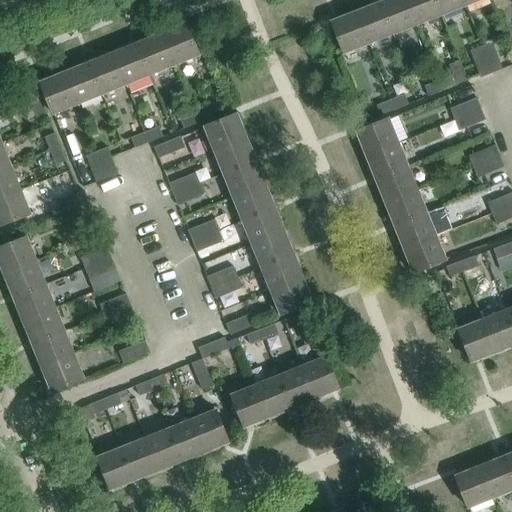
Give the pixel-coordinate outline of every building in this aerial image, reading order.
[(417,24),(407,0),(385,0),(380,2),(393,34),(417,24)] [(441,15),(435,0),(407,0),(417,24),(441,15)] [(466,5),(463,0),(435,0),(441,15),(466,5)] [(393,34),(380,2),(370,6),(371,7),(357,13),(369,43),(393,34)] [(369,43),(357,13),(342,18),(342,17),(331,21),(344,53),(369,43)] [(186,23),(180,26),(176,27),(176,29),(162,34),(174,65),(199,55),(186,23)] [(174,65),(162,34),(148,40),(147,39),(138,43),(150,74),(174,65)] [(492,42),(481,46),(491,73),(502,69),(492,42)] [(150,74),(138,43),(128,47),(128,48),(114,54),(126,84),(150,74)] [(491,73),(481,46),(470,50),(480,77),(491,73)] [(126,84),(114,54),(100,60),(99,58),(89,62),(102,94),(126,84)] [(102,94),(89,62),(79,66),(80,67),(66,73),(78,103),(102,94)] [(78,103),(66,73),(51,79),(51,78),(41,82),(53,113),(78,103)] [(452,74),(438,79),(442,90),(456,84),(452,74)] [(442,90),(438,79),(424,85),(428,95),(442,90)] [(403,93),(389,99),(393,109),(407,103),(403,93)] [(450,109),(454,120),(481,109),(477,98),(450,109)] [(393,109),(389,99),(375,104),(379,114),(393,109)] [(47,114),(41,100),(31,104),(36,118),(47,114)] [(208,107),(194,113),(198,123),(212,118),(208,107)] [(485,120),(481,109),(454,120),(459,131),(485,120)] [(198,123),(194,113),(180,118),(184,128),(198,123)] [(237,114),(204,127),(214,151),(245,138),(240,124),(241,124),(237,114)] [(362,141),(367,155),(398,142),(389,119),(356,131),(360,142),(362,141)] [(159,127),(145,132),(149,142),(163,137),(159,127)] [(149,142),(145,132),(131,138),(135,148),(149,142)] [(44,137),(50,151),(60,147),(54,133),(44,137)] [(154,147),(159,158),(186,147),(181,136),(154,147)] [(251,152),(245,138),(214,151),(224,174),(256,161),(252,151),(251,152)] [(408,166),(398,142),(367,155),(373,169),(372,169),(375,179),(408,166)] [(0,170),(11,166),(2,143),(0,143),(0,170)] [(468,155),(473,166),(499,156),(495,145),(468,155)] [(109,146),(97,151),(108,178),(119,173),(109,146)] [(66,161),(60,147),(50,151),(56,165),(66,161)] [(108,178),(97,151),(86,155),(97,182),(108,178)] [(504,166),(499,156),(473,166),(477,177),(504,166)] [(260,171),(256,161),(224,174),(233,198),(264,185),(259,171),(260,171)] [(0,197),(21,190),(11,166),(0,170),(0,197)] [(417,189),(408,166),(375,179),(379,188),(381,188),(386,202),(417,189)] [(173,194),(200,183),(196,172),(169,183),(173,194)] [(205,194),(200,183),(173,194),(178,205),(205,194)] [(270,199),(264,185),(233,198),(242,221),(275,208),(271,198),(270,199)] [(394,225),(427,212),(417,189),(386,202),(392,215),(391,216),(394,225)] [(0,225),(31,214),(21,190),(0,197),(0,225)] [(58,201),(63,212),(89,201),(85,190),(58,201)] [(511,192),(487,203),(492,214),(511,205),(511,192)] [(94,212),(89,201),(63,212),(67,223),(94,212)] [(511,217),(511,205),(492,214),(496,224),(511,217)] [(279,217),(275,208),(242,221),(252,244),(283,232),(278,218),(279,217)] [(405,248),(436,236),(427,212),(394,225),(398,235),(399,235),(405,248)] [(188,230),(192,241),(219,230),(215,219),(188,230)] [(223,241),(219,230),(192,241),(197,252),(223,241)] [(289,245),(283,232),(252,244),(261,268),(294,254),(290,245),(289,245)] [(446,260),(436,236),(405,248),(411,262),(409,263),(413,273),(446,260)] [(4,273),(4,274),(37,261),(27,237),(0,247),(0,260),(5,272),(4,273)] [(511,254),(507,244),(493,249),(496,259),(511,254)] [(80,257),(85,268),(112,257),(107,246),(80,257)] [(221,249),(204,256),(207,262),(223,256),(221,249)] [(298,264),(294,254),(261,268),(271,291),(302,278),(297,264),(298,264)] [(474,256),(460,261),(464,271),(478,266),(474,256)] [(116,268),(112,257),(85,268),(89,279),(116,268)] [(46,284),(37,261),(4,274),(6,274),(11,287),(10,288),(13,297),(46,284)] [(464,271),(460,261),(446,266),(449,276),(464,271)] [(207,277),(211,288),(238,277),(234,266),(207,277)] [(243,288),(238,277),(211,288),(216,299),(243,288)] [(308,292),(302,278),(271,291),(280,315),(313,302),(309,292),(308,292)] [(56,307),(46,284),(13,297),(17,307),(19,306),(24,319),(23,320),(56,307)] [(100,304),(104,315),(130,305),(126,294),(100,304)] [(135,315),(130,305),(104,315),(108,326),(135,315)] [(65,331),(56,307),(23,320),(23,321),(24,321),(30,334),(29,334),(32,344),(65,331)] [(511,345),(511,325),(506,310),(483,319),(495,352),(496,352),(496,350),(509,345),(509,346),(511,345)] [(226,323),(230,335),(257,324),(253,313),(226,323)] [(302,324),(298,314),(284,320),(288,330),(302,324)] [(495,352),(483,319),(459,329),(471,361),(482,357),(481,356),(494,351),(495,352)] [(274,323),(260,329),(265,340),(279,334),(274,323)] [(265,340),(260,329),(246,334),(251,346),(265,340)] [(74,354),(65,331),(32,344),(36,353),(37,353),(43,366),(41,366),(42,367),(74,354)] [(198,348),(202,358),(229,347),(225,337),(198,348)] [(119,351),(123,363),(149,352),(145,341),(119,351)] [(84,378),(83,376),(74,354),(42,367),(42,368),(43,368),(49,380),(47,381),(51,391),(84,378)] [(326,356),(302,366),(315,398),(316,398),(315,397),(328,392),(329,393),(339,389),(326,356)] [(213,386),(203,358),(191,363),(202,390),(213,386)] [(315,398),(302,366),(279,375),(292,408),(301,404),(301,403),(314,398),(314,399),(315,398)] [(163,374),(150,380),(154,390),(168,384),(163,374)] [(292,408),(279,375),(255,385),(268,417),(269,417),(269,416),(282,411),(282,412),(292,408)] [(154,390),(150,380),(136,385),(140,395),(154,390)] [(268,418),(268,417),(255,385),(231,395),(244,427),(255,423),(254,422),(267,416),(268,418)] [(117,393),(103,399),(107,409),(121,403),(117,393)] [(107,409),(103,399),(89,404),(93,414),(107,409)] [(216,410),(192,419),(205,452),(206,451),(205,450),(218,445),(219,446),(229,442),(216,410)] [(205,452),(192,419),(168,429),(181,461),(191,457),(190,456),(203,451),(204,452),(205,452)] [(181,461),(168,429),(145,438),(158,470),(159,470),(158,469),(171,464),(172,465),(181,461)] [(158,470),(145,438),(122,447),(135,480),(144,476),(144,475),(157,469),(157,471),(158,470)] [(135,480),(122,447),(98,457),(111,489),(112,489),(112,488),(125,482),(125,484),(135,480)] [(511,489),(511,474),(504,456),(494,460),(495,461),(480,467),(493,497),(511,489)] [(493,497),(480,467),(466,472),(466,471),(455,475),(469,507),(493,497)]
